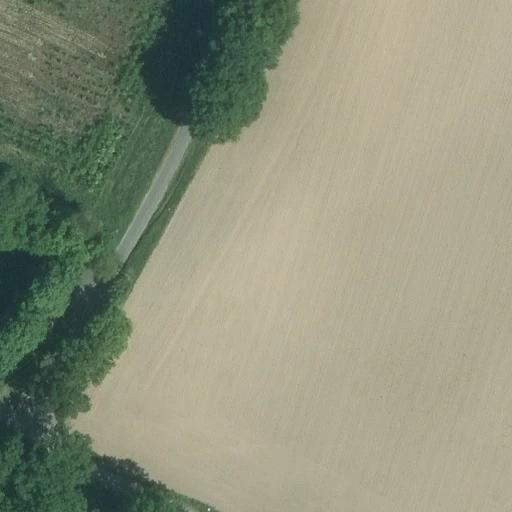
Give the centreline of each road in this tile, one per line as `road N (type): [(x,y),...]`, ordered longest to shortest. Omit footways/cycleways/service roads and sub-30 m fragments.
road 1 (unclassified): [(242,0),(214,80),(30,428)]
road 2 (unclassified): [(173,511),(30,428)]
